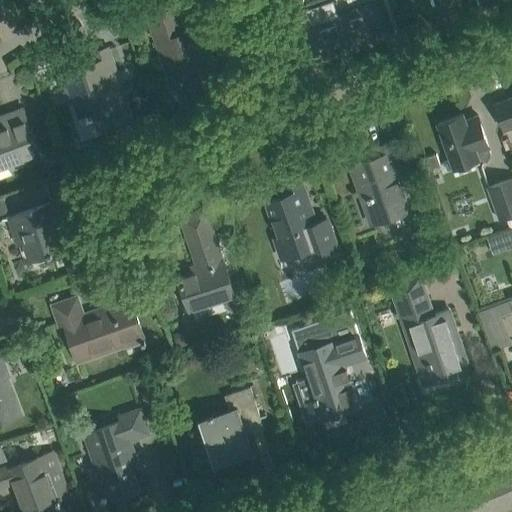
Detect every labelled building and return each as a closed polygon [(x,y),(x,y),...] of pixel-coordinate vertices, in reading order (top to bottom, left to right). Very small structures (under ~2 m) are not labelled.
[(372,33),(384,29),(376,3),(335,17),(330,2),(298,13),(314,60),(339,51),(339,53),(342,52),(341,50),(374,39),(372,33)] [(148,17),(155,36),(166,68),(176,65),(183,83),(177,85),(183,102),(203,95),(201,91),(220,85),(200,27),(185,32),(176,7),(148,17)] [(416,12),(407,15),(411,27),(420,23),(416,12)] [(60,74),(67,93),(71,104),(88,98),(98,128),(131,117),(108,49),(109,49),(109,48),(94,53),(97,61),(60,74)] [(511,97),(495,103),(502,122),(504,129),(511,126),(511,97)] [(0,168),(40,154),(23,109),(3,117),(7,129),(0,131),(0,168)] [(438,123),(445,141),(454,168),(480,158),(486,161),(491,152),(478,115),(474,116),(473,116),(473,117),(472,118),(472,119),(473,121),(467,123),(463,114),(438,123)] [(157,121),(145,125),(149,137),(162,133),(157,121)] [(351,165),(358,184),(361,192),(367,190),(378,221),(412,209),(396,161),(389,142),(376,147),(379,155),(351,165)] [(440,164),(436,153),(425,157),(429,168),(440,164)] [(267,201),(274,220),(287,255),(312,247),(317,264),(343,255),(329,215),(309,223),(302,203),(307,201),(304,194),(298,175),(283,181),(287,194),(267,201)] [(511,176),(487,185),(498,219),(507,216),(510,227),(511,226),(511,176)] [(54,201),(35,208),(16,214),(31,258),(48,252),(49,254),(53,253),(52,251),(63,247),(57,230),(55,231),(52,223),(61,220),(54,201)] [(179,277),(186,296),(191,311),(235,296),(205,208),(187,215),(186,212),(181,214),(182,215),(180,215),(186,233),(188,232),(201,269),(179,277)] [(77,296),(58,302),(52,304),(60,327),(67,324),(80,361),(127,344),(126,339),(143,333),(133,305),(103,315),(101,310),(84,316),(77,296)] [(399,307),(408,333),(414,352),(425,348),(429,361),(427,362),(429,366),(431,365),(435,379),(468,368),(448,310),(433,315),(427,297),(399,307)] [(489,307),(478,311),(484,327),(491,347),(510,340),(500,314),(511,309),(511,298),(489,307)] [(349,310),(290,329),(319,418),(354,407),(345,379),(347,378),(344,367),(342,368),(338,357),(361,350),(363,357),(364,357),(349,310)] [(187,343),(183,330),(173,333),(178,347),(187,343)] [(0,358),(0,421),(21,413),(0,358)] [(169,361),(155,366),(160,379),(173,374),(169,361)] [(138,387),(143,401),(155,397),(151,383),(138,387)] [(201,420),(205,430),(211,449),(220,446),(225,460),(252,451),(242,423),(260,417),(251,387),(232,393),(237,408),(201,420)] [(106,496),(102,497),(103,500),(138,488),(128,458),(135,456),(129,439),(149,432),(140,408),(120,415),(122,420),(87,432),(103,480),(109,478),(115,495),(107,498),(106,496)] [(11,465),(0,469),(0,485),(14,480),(26,511),(60,511),(58,505),(61,504),(59,499),(56,500),(54,495),(67,490),(53,451),(12,467),(11,465)] [(495,511),(511,505),(511,466),(511,465),(434,497),(440,511),(495,511)]
